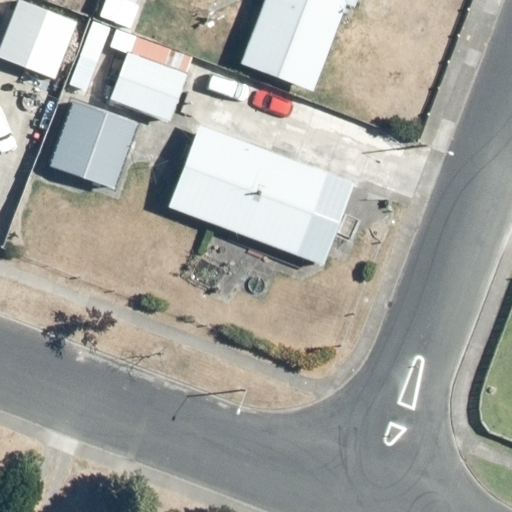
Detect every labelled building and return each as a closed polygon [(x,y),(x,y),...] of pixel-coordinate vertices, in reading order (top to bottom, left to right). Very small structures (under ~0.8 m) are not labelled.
[(74,18),(22,0),(13,0),(0,37),(0,59),(52,78),(74,18)] [(341,3),(353,8),(355,0),(257,0),(235,58),(309,87),(341,3)] [(191,54),(131,33),(108,99),(168,120),(191,54)] [(135,119),(71,98),(49,165),(113,186),(135,119)] [(353,179),(196,122),(166,204),(323,262),(353,179)] [(132,511),(41,479),(29,511),(132,511)]
